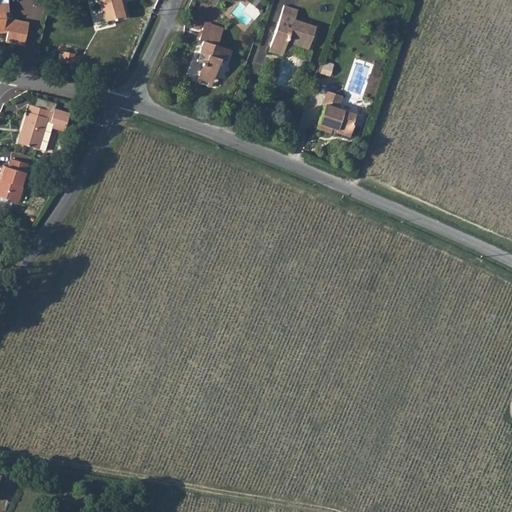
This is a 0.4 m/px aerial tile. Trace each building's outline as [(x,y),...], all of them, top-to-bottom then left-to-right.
[(77,0),(78,0),(77,0),(96,0),(102,19),(112,16),(113,20),(126,16),(121,0),(77,0)] [(0,30),(4,31),(2,42),(22,46),(26,24),(2,19),(2,13),(6,13),(6,3),(0,3),(0,30)] [(289,41),(311,49),(319,26),(297,17),(300,9),(287,4),(272,47),(285,51),(289,41)] [(228,26),(209,19),(206,26),(225,32),(228,26)] [(225,57),(230,59),(233,50),(222,45),(225,32),(206,26),(202,38),(206,40),(200,59),(208,63),(205,73),(218,77),(225,57)] [(63,61),(75,63),(76,53),(64,51),(63,61)] [(199,80),(215,86),(218,77),(205,73),(201,72),(199,80)] [(335,127),(339,129),(338,131),(353,136),(356,127),(355,126),(358,117),(340,110),(345,97),(331,92),(326,104),(328,105),(320,127),(332,132),(335,127)] [(20,142),(39,148),(47,121),(52,122),(51,124),(55,125),(65,128),(68,117),(29,105),(26,112),(24,112),(19,129),(24,131),(20,142)] [(55,125),(51,124),(52,122),(47,121),(39,148),(47,150),(55,125)] [(24,131),(19,129),(16,141),(20,142),(24,131)] [(23,188),(21,187),(29,164),(11,159),(8,167),(4,165),(0,176),(0,196),(18,203),(23,188)]
